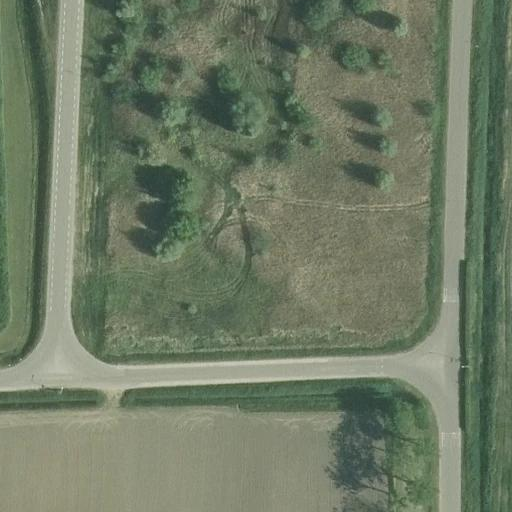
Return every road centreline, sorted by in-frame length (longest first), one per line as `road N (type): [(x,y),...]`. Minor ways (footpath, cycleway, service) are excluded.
road 1 (unclassified): [(56,377),(448,367)]
road 2 (residential): [(56,377),(72,0)]
road 3 (unclassified): [(448,367),(468,0)]
road 4 (unclassified): [(450,511),(448,367)]
